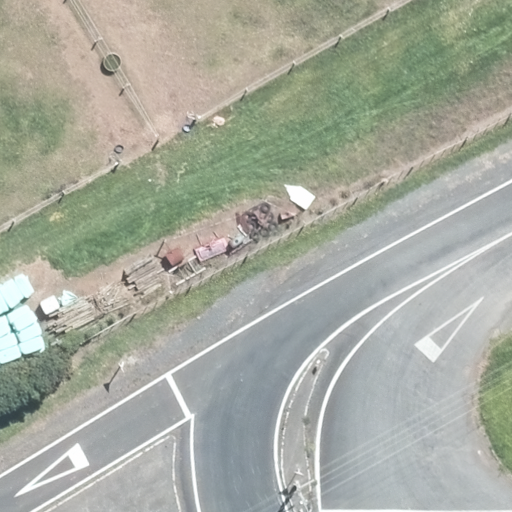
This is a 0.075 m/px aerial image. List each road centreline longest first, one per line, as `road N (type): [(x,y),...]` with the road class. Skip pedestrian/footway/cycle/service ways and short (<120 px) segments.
road 1 (unclassified): [(0,501),(174,397),(399,294)]
road 2 (unclassified): [(399,294),(346,337),(316,382),(297,428),(300,511)]
road 3 (unclassified): [(511,234),(399,294)]
